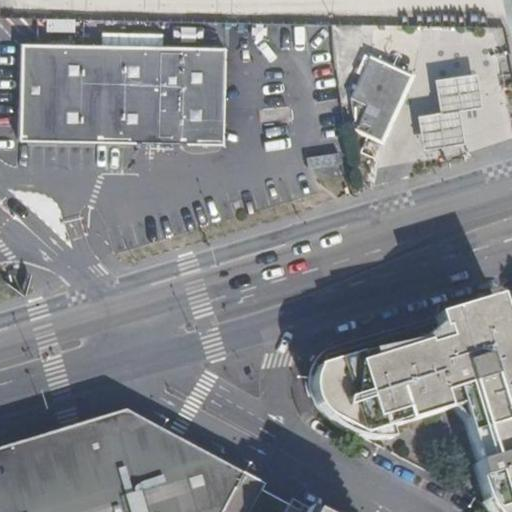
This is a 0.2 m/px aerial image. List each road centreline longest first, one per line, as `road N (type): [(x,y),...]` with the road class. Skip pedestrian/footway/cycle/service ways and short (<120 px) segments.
road 1 (primary): [(511,193),(124,308)]
road 2 (primary): [(289,321),(505,255)]
road 3 (residential): [(139,392),(262,461),(288,453)]
road 4 (primary): [(139,360),(289,321)]
road 5 (residential): [(270,422),(171,367),(139,360)]
road 6 (primary): [(0,404),(139,360)]
road 7 (residential): [(0,435),(139,392)]
road 8 (primary): [(124,308),(0,344)]
road 9 (residential): [(400,511),(288,453)]
